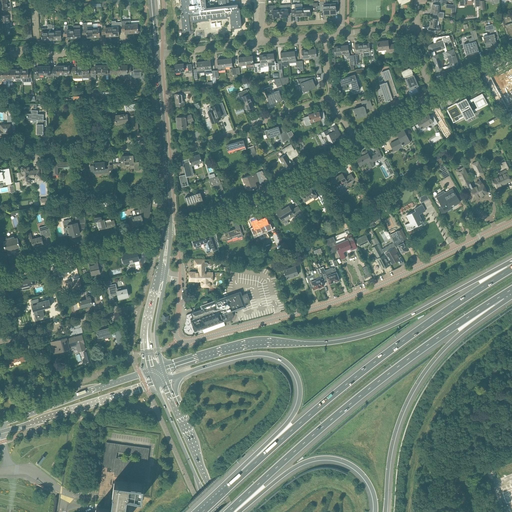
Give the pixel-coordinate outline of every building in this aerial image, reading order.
[(183,14),(181,15),(183,31),(184,31),(184,34),(193,33),(192,21),(208,19),(208,18),(211,17),(211,19),(228,17),(227,16),(230,15),(231,28),(242,27),(239,8),(238,8),(238,4),(229,5),(228,0),(217,0),(219,6),(206,7),(205,0),(181,0),(182,11),(183,11),(183,14)] [(333,4),(329,4),(330,14),(334,14),(334,12),(336,12),(336,10),(337,10),(338,10),(338,0),(332,1),(333,4)] [(0,11),(1,12),(11,11),(10,1),(0,2),(0,11)] [(330,14),(329,4),(325,4),(325,1),(319,1),(320,11),(323,11),(323,14),(330,14)] [(302,8),(303,16),(306,16),(306,15),(310,15),(310,12),(318,11),(317,3),(309,3),(310,7),(302,8)] [(291,4),(279,5),(280,9),(280,17),(281,17),(281,18),(283,18),(283,17),(288,16),(288,13),(291,13),(291,4)] [(291,13),(291,15),(295,15),(295,16),(300,16),(300,17),(302,16),(303,16),(302,8),(302,4),(291,4),(291,13)] [(438,12),(439,5),(432,4),(431,13),(430,13),(430,16),(431,16),(437,17),(443,18),(444,12),(438,12)] [(280,17),(280,9),(276,10),(276,5),(268,6),(269,14),(272,14),(273,17),(277,17),(277,18),(280,18),(280,17)] [(11,11),(1,12),(1,15),(0,14),(0,17),(0,22),(9,21),(12,20),(11,11)] [(436,25),(437,17),(431,16),(429,26),(428,26),(428,30),(439,31),(439,28),(439,27),(439,26),(438,25),(436,25)] [(131,33),(131,24),(131,20),(124,20),(124,22),(121,23),(121,31),(125,31),(125,33),(131,33)] [(119,31),(121,31),(121,23),(121,21),(116,22),(115,21),(112,21),(112,27),(112,36),(119,35),(119,31)] [(73,25),(73,29),(74,38),(81,37),(80,36),(83,35),(83,22),(83,27),(80,27),(80,25),(73,25)] [(86,37),(93,37),(92,24),(87,24),(86,22),(83,22),(83,35),(86,35),(86,37)] [(138,29),(141,29),(141,23),(138,23),(138,24),(131,24),(131,33),(138,32),(138,29)] [(92,24),(93,37),(100,36),(100,35),(102,34),(102,28),(99,28),(99,27),(93,28),(92,24)] [(495,38),(499,37),(495,25),(493,26),(492,24),(488,25),(490,34),(483,36),(484,42),(484,43),(485,43),(486,47),(486,46),(490,44),(490,45),(496,44),(495,38)] [(106,36),(112,36),(112,27),(105,27),(105,28),(102,28),(102,34),(106,34),(106,36)] [(67,38),(74,38),(73,29),(67,29),(67,30),(64,30),(64,37),(67,36),(67,38)] [(64,37),(64,30),(54,31),(54,39),(61,39),(61,37),(64,37)] [(476,43),(479,42),(475,30),(471,31),(473,37),(468,38),(469,43),(463,44),(466,55),(478,51),(476,43)] [(459,68),(453,49),(453,50),(447,52),(444,42),(450,40),(450,41),(451,41),(449,35),(433,37),(434,37),(436,43),(429,45),(437,71),(451,67),(452,70),(459,68)] [(397,51),(396,44),(388,45),(388,40),(387,40),(387,41),(377,42),(377,41),(378,50),(386,49),(387,52),(397,51)] [(373,49),(370,49),(369,42),(362,43),(363,52),(363,54),(370,53),(371,57),(369,57),(370,63),(375,62),(373,49)] [(359,52),(363,52),(362,43),(355,44),(356,52),(355,52),(355,55),(352,55),(353,61),(357,61),(357,55),(359,55),(359,52)] [(341,46),(342,54),(346,54),(346,59),(350,58),(350,62),(353,61),(352,55),(350,55),(349,53),(348,45),(341,46)] [(335,55),(342,54),(341,46),(334,46),(334,49),(330,50),(332,64),(335,63),(335,57),(335,55)] [(316,57),(316,55),(316,48),(308,49),(309,58),(316,57)] [(310,60),(309,58),(308,49),(301,50),(302,58),(305,58),(305,60),(310,60)] [(289,63),(296,62),(296,61),(296,59),(295,59),(294,51),(287,52),(289,63)] [(281,63),(278,63),(279,70),(282,69),(281,65),(289,64),(289,63),(287,52),(280,52),(281,61),(281,63)] [(266,54),(268,66),(272,66),(272,67),(275,66),(276,70),(279,70),(278,63),(275,64),(275,61),(274,61),(273,53),(266,54)] [(264,66),(268,66),(266,54),(259,55),(260,63),(257,63),(258,72),(261,72),(260,68),(264,67),(264,66)] [(316,73),(322,73),(320,54),(316,55),(316,57),(309,58),(310,60),(315,59),(316,73)] [(258,72),(257,63),(253,64),(252,55),(245,56),(246,65),(247,68),(254,68),(255,72),(258,72)] [(246,65),(245,56),(238,57),(239,65),(246,65)] [(224,59),(225,67),(229,66),(230,69),(232,69),(232,68),(233,68),(233,66),(232,66),(231,58),(224,59)] [(218,71),(225,70),(225,67),(224,59),(217,59),(218,68),(217,68),(218,70),(218,71)] [(210,60),(203,61),(204,72),(211,71),(210,60)] [(197,73),(204,72),(203,61),(196,62),(197,72),(194,73),(194,79),(198,79),(197,73)] [(188,73),(192,72),(191,64),(183,65),(183,63),(174,64),(175,72),(175,74),(180,73),(180,72),(181,72),(181,71),(184,71),(184,68),(188,68),(188,73)] [(142,69),(141,69),(141,64),(134,65),(134,77),(137,76),(141,76),(141,72),(141,71),(142,71),(142,69)] [(70,65),(63,66),(63,74),(69,74),(69,75),(72,75),(72,67),(70,67),(70,65)] [(75,74),(82,74),(82,65),(76,65),(76,67),(72,67),(72,75),(72,78),(75,78),(75,74)] [(92,78),(92,73),(92,67),(89,67),(89,65),(82,65),(82,74),(82,78),(89,77),(89,78),(92,78)] [(92,67),(92,73),(94,73),(95,74),(101,74),(101,65),(95,65),(95,67),(92,67)] [(101,74),(108,73),(108,80),(110,80),(110,82),(111,82),(111,67),(111,66),(108,66),(108,65),(101,65),(101,74)] [(121,73),(121,65),(114,65),(114,67),(111,67),(111,82),(112,82),(111,78),(113,78),(114,77),(115,76),(116,75),(117,73),(121,73)] [(131,77),(131,66),(127,66),(127,65),(121,65),(121,73),(125,73),(125,77),(131,77)] [(37,68),(34,68),(34,78),(39,78),(39,74),(44,74),(43,66),(37,66),(37,68)] [(50,66),(43,66),(44,74),(47,74),(48,78),(53,78),(53,74),(53,67),(50,68),(50,66)] [(56,67),(53,67),(53,74),(56,74),(63,74),(63,66),(56,66),(56,67)] [(413,75),(412,73),(412,72),(410,68),(402,71),(405,79),(406,79),(410,89),(414,87),(414,88),(415,87),(418,86),(413,75)] [(28,69),(21,69),(22,78),(22,81),(22,82),(32,82),(31,71),(28,71),(28,69)] [(391,96),(396,94),(397,94),(389,69),(382,72),(383,75),(384,74),(386,82),(379,84),(385,101),(388,100),(388,101),(390,100),(392,99),(391,96)] [(495,86),(495,87),(496,88),(496,89),(497,90),(498,91),(498,92),(499,93),(500,95),(499,95),(500,96),(501,97),(500,97),(503,102),(511,98),(506,89),(511,86),(511,72),(511,73),(510,71),(510,70),(508,71),(508,70),(508,71),(506,72),(506,71),(506,72),(502,74),(500,75),(499,75),(500,75),(498,76),(499,77),(500,79),(496,81),(497,81),(498,84),(495,86)] [(341,84),(338,85),(340,90),(347,88),(346,84),(351,83),(353,91),(355,91),(360,89),(355,74),(344,78),(339,79),(341,84)] [(279,78),(280,79),(282,85),(288,83),(288,77),(279,78)] [(315,77),(303,78),(297,79),(299,84),(300,84),(303,92),(316,87),(313,81),(316,80),(315,77)] [(190,88),(183,89),(176,90),(177,94),(175,94),(176,106),(183,106),(182,93),(190,92),(190,88)] [(279,91),(271,94),(271,92),(272,91),(271,90),(270,91),(269,88),(264,89),(270,104),(282,99),(279,91)] [(237,114),(244,111),(243,109),(246,108),(246,109),(253,107),(251,100),(252,99),(252,98),(250,98),(247,89),(246,90),(243,91),(243,92),(238,93),(243,107),(235,110),(237,114)] [(102,99),(112,98),(112,90),(109,90),(109,91),(102,91),(102,99)] [(464,117),(465,119),(474,114),(473,112),(472,110),(468,103),(474,100),(478,108),(487,103),(482,93),(468,101),(466,98),(456,103),(445,108),(451,119),(462,114),(463,115),(464,117)] [(365,109),(372,106),(370,99),(361,102),(363,106),(353,109),(356,118),(367,114),(365,109)] [(218,104),(210,107),(211,107),(212,110),(207,112),(212,123),(219,121),(217,117),(222,115),(222,117),(227,115),(223,105),(219,107),(218,104)] [(44,115),(38,114),(38,110),(31,110),(31,114),(28,114),(27,120),(37,120),(37,121),(37,120),(37,121),(38,121),(38,124),(37,124),(37,134),(43,134),(43,126),(47,126),(47,121),(43,121),(44,115)] [(310,122),(321,119),(322,122),(324,127),(328,126),(326,121),(323,111),(319,112),(319,111),(308,114),(309,116),(303,117),(306,126),(311,124),(310,122)] [(440,118),(443,116),(441,112),(438,114),(437,113),(433,116),(433,117),(431,118),(427,112),(424,114),(425,116),(416,121),(418,123),(416,125),(420,132),(426,129),(425,126),(432,121),(434,124),(437,122),(436,121),(441,118),(440,118)] [(177,127),(178,127),(178,128),(186,127),(186,124),(194,121),(191,114),(185,116),(177,117),(177,118),(176,118),(177,127)] [(1,129),(0,129),(0,136),(4,136),(4,134),(16,133),(15,124),(13,124),(13,115),(7,115),(7,122),(5,122),(5,124),(1,125),(1,129)] [(117,123),(114,123),(115,130),(120,130),(120,131),(125,131),(125,129),(129,129),(129,128),(134,128),(134,122),(140,122),(140,115),(141,115),(131,115),(132,115),(132,117),(117,117),(117,123)] [(501,116),(494,120),(495,122),(489,125),(491,129),(499,125),(504,122),(501,116)] [(79,117),(56,118),(58,139),(65,138),(65,136),(73,135),(72,125),(79,124),(79,117)] [(266,135),(269,134),(270,137),(280,134),(283,142),(281,143),(281,144),(290,139),(284,128),(279,129),(278,126),(265,130),(266,135)] [(321,133),(327,144),(339,139),(338,137),(341,135),(336,126),(321,133)] [(390,144),(394,151),(410,142),(403,130),(397,133),(399,139),(390,144)] [(226,145),(227,150),(233,149),(234,152),(246,149),(243,140),(226,145)] [(294,150),(291,144),(282,149),(282,150),(282,149),(285,154),(279,158),(286,169),(295,164),(294,161),(293,161),(292,159),(299,155),(296,149),(294,150)] [(369,168),(374,166),(373,164),(374,163),(373,162),(373,163),(372,162),(382,157),(377,147),(374,148),(377,154),(370,157),(366,150),(362,152),(363,155),(356,159),(359,165),(366,161),(369,168)] [(186,159),(182,160),(185,174),(186,177),(192,176),(191,171),(189,164),(191,164),(202,161),(201,159),(199,154),(196,155),(196,154),(186,157),(187,159),(186,159)] [(120,163),(113,163),(113,170),(117,170),(117,166),(125,166),(125,165),(129,164),(129,165),(134,165),(134,170),(139,170),(139,161),(134,162),(133,155),(120,156),(120,163)] [(475,157),(470,160),(476,173),(482,170),(475,157)] [(422,158),(416,164),(419,167),(425,161),(422,158)] [(108,168),(105,169),(104,161),(101,162),(101,161),(99,161),(99,160),(94,161),(94,164),(93,164),(94,165),(90,166),(90,171),(92,173),(94,172),(95,171),(95,170),(102,169),(102,173),(109,173),(108,168)] [(70,161),(52,162),(52,175),(58,175),(58,167),(70,166),(70,167),(74,167),(74,169),(77,169),(76,162),(70,162),(70,161)] [(42,174),(42,171),(41,171),(40,164),(35,164),(36,168),(34,169),(34,168),(29,169),(29,167),(24,168),(24,167),(21,167),(21,170),(22,170),(22,172),(20,172),(20,178),(23,178),(24,185),(31,184),(30,177),(31,177),(35,177),(35,176),(37,176),(37,180),(42,179),(42,174)] [(462,167),(455,170),(463,186),(465,189),(466,188),(472,199),(477,197),(476,196),(486,191),(483,184),(482,184),(480,181),(476,183),(477,186),(473,188),(462,167)] [(6,184),(11,183),(9,169),(1,170),(0,170),(0,182),(6,182),(6,184)] [(503,184),(511,180),(506,170),(499,174),(501,176),(492,180),(496,188),(503,184)] [(252,175),(242,178),(244,182),(245,182),(248,190),(253,188),(254,188),(256,187),(254,181),(254,179),(256,178),(257,180),(259,180),(260,183),(261,185),(263,185),(262,182),(267,180),(262,171),(252,174),(252,175)] [(345,185),(354,179),(351,173),(345,177),(342,173),(335,177),(333,174),(328,177),(334,187),(343,181),(345,185)] [(218,193),(224,191),(218,175),(212,178),(218,193)] [(360,185),(357,186),(363,197),(366,195),(360,185)] [(318,197),(320,195),(316,190),(314,191),(312,187),(300,194),(304,202),(313,197),(314,199),(318,197)] [(460,202),(452,189),(437,198),(442,206),(439,208),(442,214),(452,208),(451,206),(454,204),(454,205),(460,202)] [(203,200),(200,192),(185,197),(186,201),(188,200),(190,207),(196,205),(196,204),(202,202),(202,200),(203,200)] [(320,201),(323,206),(329,202),(326,197),(320,201)] [(147,219),(147,217),(149,217),(151,200),(144,199),(143,206),(145,206),(144,214),(141,214),(140,209),(135,210),(136,215),(132,216),(132,215),(128,216),(131,225),(134,225),(134,226),(134,225),(143,222),(143,223),(143,222),(145,221),(146,220),(147,219)] [(90,205),(84,205),(85,214),(92,213),(90,205)] [(275,210),(283,223),(301,211),(298,206),(292,210),(289,205),(282,209),(280,206),(275,210)] [(422,205),(414,208),(416,211),(407,215),(411,222),(405,225),(408,230),(408,229),(413,227),(414,227),(414,226),(417,225),(423,223),(423,222),(422,223),(420,218),(422,217),(420,213),(425,211),(422,205)] [(366,219),(370,225),(379,219),(380,219),(379,217),(375,212),(366,219)] [(67,227),(64,227),(65,230),(65,231),(66,235),(69,234),(70,236),(79,234),(80,234),(78,226),(77,223),(79,223),(85,222),(84,215),(77,216),(75,216),(76,222),(71,223),(68,224),(69,226),(68,226),(68,227),(67,227)] [(272,228),(270,222),(269,223),(266,217),(260,220),(261,223),(259,224),(256,216),(250,219),(253,226),(250,227),(253,234),(262,230),(263,232),(272,228)] [(95,222),(97,221),(99,229),(105,227),(106,228),(115,226),(114,220),(111,221),(110,219),(104,221),(104,219),(102,220),(101,217),(94,217),(95,222)] [(245,231),(242,223),(239,224),(238,221),(234,223),(236,228),(224,232),(227,240),(232,239),(232,238),(237,236),(238,238),(243,236),(242,232),(245,231)] [(31,233),(27,234),(29,242),(32,241),(33,246),(43,243),(42,239),(45,238),(45,237),(51,235),(49,228),(48,225),(39,227),(41,236),(33,238),(31,233)] [(402,240),(406,238),(402,229),(390,235),(392,238),(391,239),(393,243),(394,243),(395,245),(396,248),(399,247),(401,253),(404,251),(405,252),(406,251),(407,250),(409,249),(406,244),(404,245),(403,243),(402,240)] [(333,237),(326,240),(330,252),(337,249),(341,259),(345,258),(343,251),(352,247),(353,249),(358,247),(354,239),(352,234),(350,235),(348,230),(345,232),(346,233),(333,238),(333,237)] [(192,241),(193,245),(194,245),(194,246),(195,245),(196,248),(201,246),(200,244),(207,241),(211,251),(218,249),(212,233),(207,234),(208,235),(206,235),(205,233),(191,237),(193,241),(192,241)] [(365,235),(356,240),(361,248),(369,243),(365,235)] [(7,240),(3,241),(5,250),(10,249),(10,250),(15,249),(15,248),(20,247),(18,237),(14,238),(14,237),(6,238),(7,240)] [(388,263),(389,263),(375,238),(372,240),(375,246),(372,248),(378,258),(376,259),(381,269),(389,264),(388,263)] [(395,261),(399,259),(397,256),(400,255),(395,247),(386,252),(392,263),(393,263),(395,262),(395,261)] [(142,271),(147,254),(142,252),(141,254),(140,254),(139,254),(137,254),(136,250),(130,251),(128,251),(128,252),(122,254),(123,258),(121,258),(122,263),(124,262),(124,263),(134,260),(137,272),(142,271)] [(99,267),(96,257),(87,259),(92,275),(100,273),(100,275),(106,274),(104,266),(99,267)] [(206,267),(207,266),(208,266),(208,265),(208,264),(208,263),(207,263),(206,263),(204,263),(204,260),(194,260),(194,267),(198,267),(198,270),(199,270),(199,272),(189,272),(189,281),(195,281),(195,282),(199,282),(199,281),(201,281),(201,287),(210,287),(210,281),(213,281),(213,280),(214,277),(213,276),(213,272),(206,272),(206,267)] [(66,268),(53,272),(54,276),(57,275),(57,278),(63,276),(64,280),(72,278),(73,282),(80,280),(78,270),(72,272),(71,266),(66,267),(66,268)] [(287,278),(287,277),(294,275),(294,276),(298,274),(295,266),(284,270),(287,278)] [(332,283),(332,282),(334,282),(329,269),(325,270),(323,267),(320,268),(325,280),(327,279),(329,283),(330,284),(332,283)] [(321,287),(323,287),(323,286),(324,285),(323,285),(324,285),(323,281),(322,282),(322,281),(325,280),(320,268),(317,269),(316,269),(317,272),(317,273),(314,274),(318,287),(321,287)] [(332,268),(329,269),(334,282),(336,281),(337,282),(339,281),(339,280),(340,279),(339,276),(338,277),(335,268),(332,269),(332,268)] [(316,289),(317,288),(318,287),(314,274),(313,270),(310,271),(311,275),(307,277),(310,286),(312,286),(313,289),(314,289),(315,290),(316,289)] [(7,282),(10,293),(22,290),(21,287),(29,285),(30,285),(36,284),(34,275),(27,276),(28,278),(20,280),(19,279),(7,282)] [(115,284),(108,285),(110,296),(118,294),(118,298),(128,295),(127,288),(121,290),(121,288),(117,289),(115,284)] [(86,295),(87,299),(81,300),(80,300),(79,301),(80,307),(85,306),(88,305),(88,304),(91,303),(92,304),(92,301),(95,300),(99,299),(96,289),(93,290),(94,293),(86,295)] [(250,301),(250,300),(247,293),(242,295),(241,292),(238,293),(202,306),(203,309),(192,313),(194,319),(191,321),(194,331),(196,331),(202,329),(204,333),(225,325),(224,321),(231,319),(233,315),(231,311),(246,306),(245,303),(250,301)] [(35,319),(44,316),(42,308),(50,306),(49,299),(38,302),(38,304),(32,305),(33,311),(37,310),(38,315),(37,315),(38,318),(35,318),(35,319)] [(103,336),(104,339),(123,334),(121,328),(114,329),(114,330),(111,331),(110,327),(96,331),(98,337),(103,336)] [(85,349),(84,344),(82,335),(67,339),(66,338),(51,342),(54,352),(69,348),(69,347),(77,345),(78,351),(85,349)] [(26,354),(24,345),(19,347),(21,352),(10,355),(10,354),(6,355),(8,366),(13,365),(12,362),(20,360),(21,361),(25,360),(24,355),(26,354)] [(85,359),(83,360),(84,365),(92,363),(88,350),(83,351),(85,359)] [(112,501),(114,493),(113,493),(115,480),(144,484),(149,448),(105,442),(100,478),(98,494),(105,495),(103,507),(109,508),(111,508),(112,504),(111,504),(112,501)] [(111,508),(109,508),(103,507),(96,506),(95,511),(125,511),(126,510),(125,510),(127,495),(142,497),(144,484),(115,480),(113,493),(114,493),(112,501),(111,504),(112,504),(111,508)] [(508,491),(502,493),(506,504),(511,502),(511,501),(508,491)]
